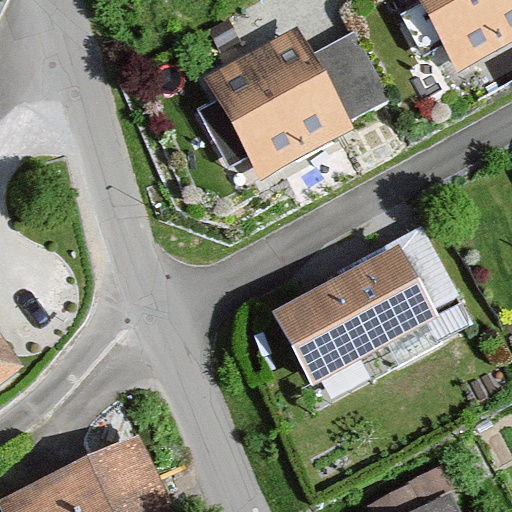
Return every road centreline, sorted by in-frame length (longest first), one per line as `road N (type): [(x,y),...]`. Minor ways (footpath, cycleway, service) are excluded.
road 1 (residential): [(160,316),(511,120)]
road 2 (tertiary): [(53,0),(149,288)]
road 3 (tertiary): [(160,316),(239,511)]
road 4 (residential): [(0,429),(149,288)]
